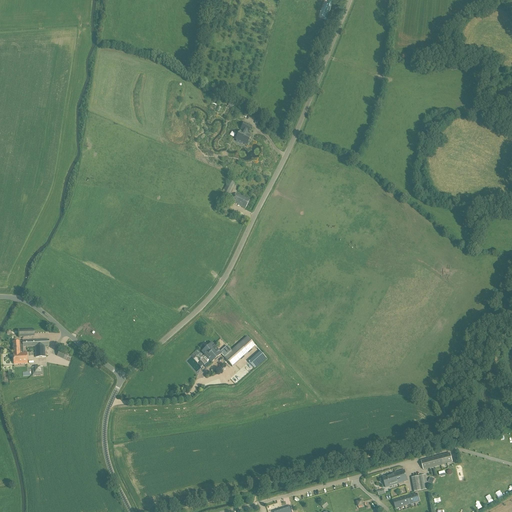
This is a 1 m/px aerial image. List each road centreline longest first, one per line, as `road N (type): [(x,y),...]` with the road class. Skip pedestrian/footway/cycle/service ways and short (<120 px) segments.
road 1 (unclassified): [(123,378),(222,281),(350,0)]
road 2 (unclassified): [(123,378),(33,305),(0,296)]
road 3 (unclassified): [(130,511),(104,441),(123,378)]
